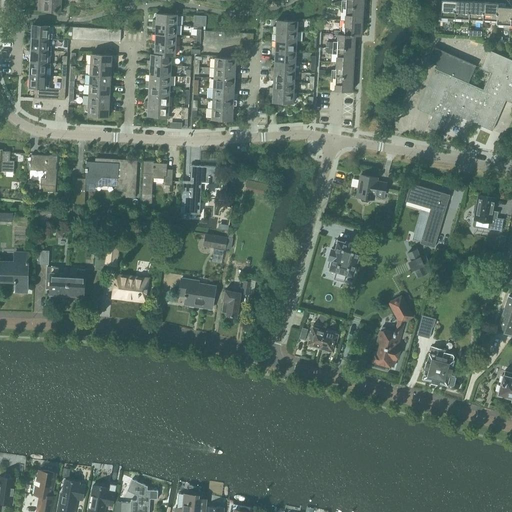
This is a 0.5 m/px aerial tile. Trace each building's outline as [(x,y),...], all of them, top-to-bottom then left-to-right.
[(62,1),(44,0),(39,0),(38,10),(61,12),(62,1)] [(455,21),(456,18),(455,18),(456,0),(437,0),(437,7),(442,7),(441,17),(448,17),(448,20),(455,21)] [(469,22),(470,18),(469,18),(470,1),(471,1),(470,0),(463,0),(464,0),(461,0),(456,0),(455,18),(456,18),(462,18),(462,21),(469,22)] [(483,23),(483,19),(484,2),(485,2),(484,0),(477,0),(478,1),(471,1),(470,1),(469,18),(470,18),(476,19),(476,22),(483,23)] [(490,23),(497,24),(498,6),(499,3),(498,0),(491,0),(492,2),(485,2),(484,2),(483,19),(490,20),(490,23)] [(498,6),(497,24),(504,24),(504,27),(511,28),(511,25),(511,6),(511,0),(505,0),(505,4),(499,3),(498,6)] [(346,12),(345,20),(363,21),(364,7),(342,6),(341,12),(346,12)] [(153,19),(153,23),(177,25),(178,14),(157,13),(157,20),(153,19)] [(273,26),(273,30),(298,31),(298,21),(277,20),(277,26),(273,26)] [(341,28),(340,34),(356,35),(362,35),(363,21),(345,20),(345,28),(341,28)] [(156,27),(156,34),(177,35),(177,25),(153,23),(153,27),(156,27)] [(49,38),(53,38),(53,33),(49,33),(49,25),(33,24),(32,37),(49,38)] [(276,34),(276,40),(297,41),(298,31),(273,30),(273,34),(276,34)] [(333,41),(333,47),(355,49),(356,35),(340,34),(338,33),(338,42),(333,41)] [(152,40),(152,44),(176,45),(177,35),(156,34),(156,40),(152,40)] [(32,49),(52,51),(52,45),(48,45),(49,38),(32,37),(32,49)] [(272,47),(272,50),(296,52),(297,41),(276,40),(276,47),(272,47)] [(155,48),(155,54),(172,55),(176,55),(176,45),(152,44),(152,47),(155,48)] [(482,68),(491,72),(484,89),(469,82),(476,66),(477,65),(434,46),(428,61),(437,65),(436,68),(435,68),(436,68),(419,108),(418,108),(433,115),(428,126),(444,133),(445,133),(444,132),(450,119),(451,119),(454,112),(493,129),(492,130),(493,130),(500,112),(498,111),(504,99),(511,102),(511,101),(511,102),(511,100),(511,59),(508,58),(507,59),(490,51),(491,50),(490,50),(482,68)] [(337,54),(337,62),(354,63),(355,49),(333,47),(333,54),(337,54)] [(47,63),(47,62),(48,55),(52,56),(52,51),(32,49),(31,62),(47,63)] [(275,54),(275,61),(296,62),(296,52),(272,50),(272,54),(275,54)] [(91,53),(91,64),(117,65),(117,62),(112,61),(112,55),(91,53)] [(148,60),(147,64),(172,65),(172,55),(155,54),(151,53),(151,60),(148,60)] [(215,57),(215,67),(239,69),(239,65),(236,65),(236,58),(215,57)] [(271,67),(271,71),(295,72),(296,62),(275,61),(275,67),(271,67)] [(47,75),(47,68),(51,68),(51,63),(47,62),(47,63),(31,62),(30,74),(47,75)] [(332,69),(332,75),(353,77),(354,63),(337,62),(336,70),(332,69)] [(91,64),(90,74),(111,75),(111,69),(117,69),(117,65),(91,64)] [(151,68),(150,74),(171,75),(172,65),(147,64),(147,67),(151,68)] [(215,67),(214,78),(235,79),(235,72),(239,73),(239,69),(215,67)] [(274,74),(274,81),(295,82),(295,72),(271,71),(271,74),(274,74)] [(30,87),(35,87),(42,88),(48,88),(50,88),(51,75),(47,75),(30,74),(30,87)] [(90,74),(90,84),(116,86),(116,82),(111,82),(111,75),(90,74)] [(146,80),(146,84),(170,85),(171,75),(150,74),(150,81),(146,80)] [(353,77),(332,75),(331,81),(335,82),(335,90),(353,91),(353,77)] [(214,78),(214,88),(238,89),(238,85),(235,85),(235,79),(214,78)] [(270,87),(270,91),(294,92),(295,82),(274,81),(274,87),(270,87)] [(90,84),(89,95),(110,96),(110,89),(116,89),(116,86),(90,84)] [(149,88),(149,95),(170,96),(170,85),(146,84),(146,88),(149,88)] [(214,88),(213,98),(234,99),(234,93),(238,93),(238,89),(214,88)] [(294,92),(270,91),(270,95),(273,95),(273,102),(294,103),(294,92)] [(89,95),(89,105),(115,106),(115,102),(110,102),(110,96),(89,95)] [(145,101),(145,104),(169,106),(170,96),(149,95),(149,101),(145,101)] [(213,98),(213,108),(237,110),(237,106),(234,106),(234,99),(213,98)] [(169,106),(145,104),(145,108),(148,108),(148,115),(154,116),(154,118),(159,118),(159,116),(169,116),(169,106)] [(115,106),(89,105),(88,115),(109,116),(109,110),(115,110),(115,106)] [(237,110),(213,108),(212,119),(233,120),(233,113),(237,113),(237,110)] [(0,170),(14,172),(15,160),(10,160),(11,151),(0,150),(0,170)] [(32,154),(31,169),(47,170),(46,178),(41,178),(40,191),(56,192),(58,155),(32,154)] [(73,177),(71,203),(85,203),(86,183),(94,183),(95,185),(117,186),(117,190),(126,191),(126,197),(136,197),(138,160),(98,158),(98,162),(87,161),(86,168),(86,171),(86,178),(73,177)] [(152,203),(154,175),(164,176),(164,184),(172,185),(173,169),(167,169),(168,163),(154,162),(154,161),(144,160),(141,203),(152,203)] [(183,180),(181,206),(200,207),(202,182),(219,183),(220,166),(192,165),(191,181),(183,180)] [(251,172),(246,170),(245,174),(250,175),(249,178),(274,184),(276,177),(251,171),(251,172)] [(361,175),(357,196),(360,197),(362,200),(367,201),(370,199),(374,199),(375,194),(384,196),(387,183),(377,181),(378,177),(361,175)] [(247,189),(266,194),(268,184),(249,180),(247,189)] [(424,199),(433,202),(429,213),(421,242),(420,243),(435,247),(435,246),(448,200),(449,195),(450,195),(450,194),(411,183),(411,184),(410,189),(408,195),(407,198),(414,201),(422,203),(424,199)] [(498,211),(493,210),(496,198),(479,195),(478,203),(475,204),(474,212),(476,214),(474,226),(502,230),(504,219),(497,217),(498,211)] [(180,207),(168,207),(168,215),(180,215),(180,207)] [(0,220),(12,220),(12,221),(13,221),(13,220),(13,213),(12,213),(0,212),(0,220)] [(380,225),(379,232),(389,234),(391,221),(384,220),(383,226),(380,225)] [(110,234),(106,264),(117,265),(121,235),(110,234)] [(206,234),(204,246),(225,249),(227,237),(206,234)] [(332,248),(329,258),(330,259),(333,260),(330,267),(330,269),(337,271),(334,278),(344,281),(346,273),(353,275),(361,247),(353,244),(354,243),(346,241),(346,242),(338,240),(338,241),(336,249),(333,249),(332,248)] [(426,255),(421,257),(417,249),(408,253),(412,261),(410,262),(413,268),(415,267),(418,276),(427,272),(424,265),(428,264),(427,262),(429,261),(426,255)] [(36,250),(36,257),(41,257),(41,263),(40,264),(49,264),(50,251),(36,250)] [(498,252),(495,261),(502,263),(505,253),(498,252)] [(0,279),(5,280),(5,277),(15,277),(15,280),(15,284),(16,284),(17,292),(28,293),(29,253),(16,253),(16,263),(0,262),(0,279)] [(96,268),(104,269),(106,256),(97,255),(96,268)] [(50,294),(68,294),(69,274),(60,273),(60,267),(47,266),(47,285),(50,285),(50,294)] [(69,274),(68,294),(84,295),(85,287),(89,287),(90,269),(77,268),(76,274),(69,274)] [(115,274),(113,289),(113,297),(146,302),(149,278),(136,276),(118,274),(115,274)] [(179,295),(178,298),(179,298),(179,295),(185,296),(186,297),(185,304),(195,306),(195,304),(203,305),(202,307),(212,308),(216,286),(206,284),(206,286),(198,285),(199,283),(199,281),(182,278),(180,287),(179,295)] [(242,292),(244,293),(249,294),(250,286),(255,287),(256,280),(252,279),(251,281),(245,280),(242,292)] [(226,290),(222,312),(227,313),(226,317),(237,318),(241,293),(240,293),(241,290),(232,288),(231,291),(226,290)] [(371,350),(369,360),(372,361),(377,363),(376,366),(385,369),(386,365),(390,366),(394,367),(396,359),(397,360),(400,347),(398,347),(405,320),(412,316),(401,296),(389,302),(398,319),(395,332),(394,332),(393,333),(392,333),(393,329),(383,327),(382,330),(381,330),(378,342),(380,343),(378,352),(375,351),(371,350)] [(498,329),(511,334),(511,331),(511,296),(509,296),(498,329)] [(423,315),(421,323),(431,326),(433,318),(423,315)] [(316,345),(321,347),(326,327),(314,324),(308,343),(309,343),(310,345),(314,347),(316,345)] [(326,327),(321,347),(326,348),(327,350),(331,351),(332,350),(333,350),(339,331),(331,329),(326,327)] [(439,382),(448,385),(448,384),(452,385),(454,384),(456,377),(455,375),(451,374),(452,369),(452,368),(454,360),(455,356),(454,354),(446,352),(446,350),(431,346),(430,351),(431,351),(431,353),(429,353),(427,362),(425,368),(423,378),(432,380),(432,381),(438,383),(439,382)] [(511,377),(511,372),(505,370),(499,393),(511,397),(511,377)] [(36,476),(32,493),(40,495),(37,511),(51,511),(55,497),(51,496),(56,473),(55,473),(41,471),(41,470),(40,470),(39,476),(36,476)] [(0,501),(12,503),(15,480),(11,479),(12,477),(10,475),(6,474),(3,476),(3,478),(0,477),(0,501)] [(63,493),(62,493),(57,511),(74,511),(77,498),(83,499),(85,485),(80,484),(80,482),(65,479),(63,493)] [(117,501),(115,511),(149,511),(151,498),(158,499),(158,490),(147,489),(148,486),(132,479),(127,490),(138,495),(137,500),(131,500),(131,502),(117,501)] [(94,485),(88,511),(104,511),(106,504),(113,506),(117,485),(111,484),(109,491),(109,488),(94,485)] [(176,508),(175,511),(205,511),(206,499),(199,499),(199,495),(179,493),(177,508),(176,508)]
